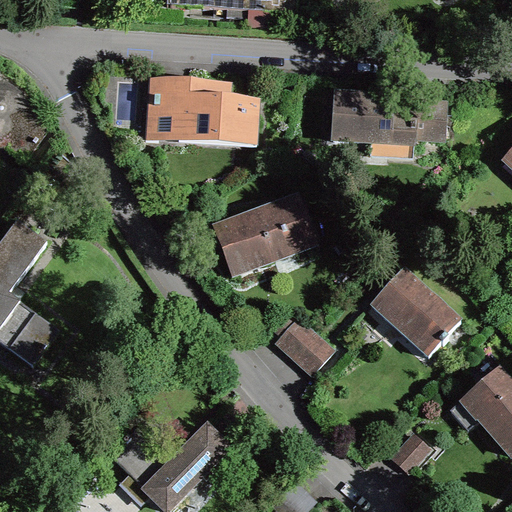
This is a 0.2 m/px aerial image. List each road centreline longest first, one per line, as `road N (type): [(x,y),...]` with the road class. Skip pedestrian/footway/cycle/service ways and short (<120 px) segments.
road 1 (residential): [(380,511),(177,294),(83,141),(52,44)]
road 2 (residential): [(52,44),(511,72)]
